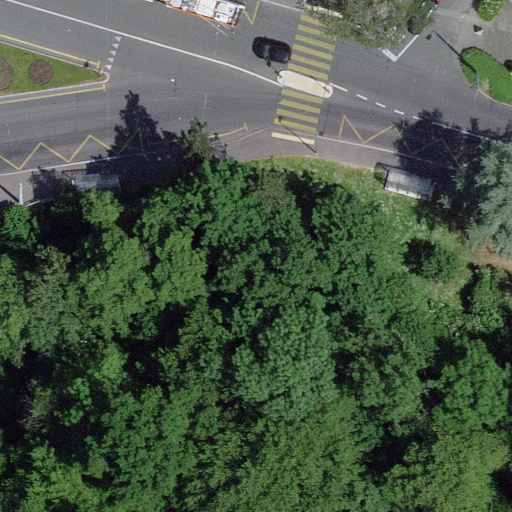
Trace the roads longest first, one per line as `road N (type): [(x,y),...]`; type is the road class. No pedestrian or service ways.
road 1 (residential): [(265,72),(17,0)]
road 2 (residential): [(265,72),(511,143)]
road 3 (residential): [(66,129),(190,106),(265,72)]
